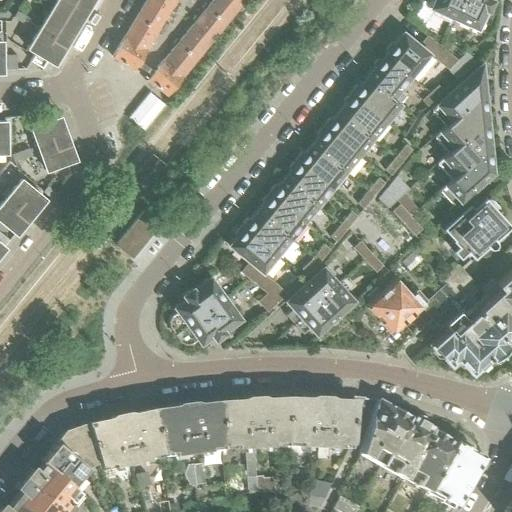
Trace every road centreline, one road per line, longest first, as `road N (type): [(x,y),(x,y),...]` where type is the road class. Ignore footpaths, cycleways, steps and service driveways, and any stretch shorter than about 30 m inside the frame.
road 1 (residential): [(139,383),(127,322),(134,299),(380,0)]
road 2 (residential): [(139,383),(341,372),(511,413)]
road 3 (residential): [(73,87),(99,161),(0,288)]
road 4 (residential): [(0,460),(65,403),(139,383)]
